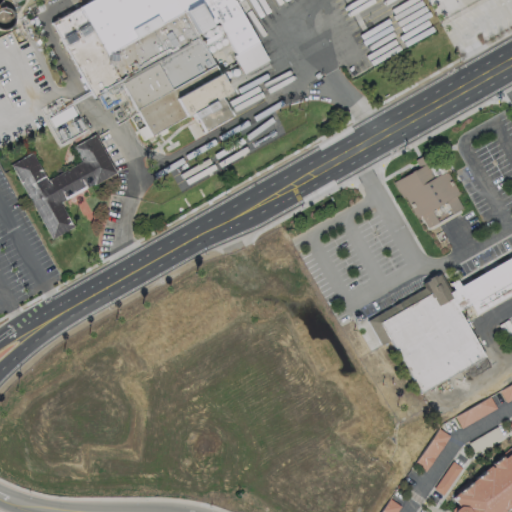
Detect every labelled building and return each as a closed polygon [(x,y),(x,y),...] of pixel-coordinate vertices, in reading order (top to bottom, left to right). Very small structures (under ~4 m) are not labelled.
[(88,0),(50,22),(94,98),(105,110),(123,100),(125,105),(110,113),(116,125),(130,118),(143,141),(195,115),(204,133),(236,116),(225,98),(237,91),(230,81),(270,61),(233,0),(88,0)] [(16,24),(17,20),(16,16),(14,13),(12,10),(8,8),(4,8),(0,9),(0,30),(2,31),(6,31),(10,30),(13,28),(16,24)] [(10,165),(50,238),(72,227),(60,203),(115,173),(95,136),(73,146),(80,160),(48,179),(32,153),(10,165)] [(393,182),(418,168),(414,160),(425,154),(432,166),(443,160),(449,171),(446,173),(467,210),(428,231),(420,216),(416,219),(404,197),(402,198),(393,182)] [(366,321),(381,347),(390,342),(419,394),(484,356),(464,323),(457,311),(468,304),(474,314),(511,291),(511,255),(460,286),(456,280),(449,284),(452,290),(447,293),(443,286),(436,273),(419,281),(423,288),(366,321)] [(462,369),(468,378),(488,365),(483,356),(462,369)] [(511,399),(506,403),(499,391),(511,383),(511,399)] [(496,407),(460,428),(454,417),(490,396),(496,407)] [(448,435),(424,471),(413,464),(437,428),(448,435)] [(506,511),(511,508),(511,451),(453,498),(456,508),(455,511),(506,511)] [(452,461),(433,489),(442,495),(461,467),(452,461)] [(400,506),(395,511),(378,511),(388,498),(400,506)]
